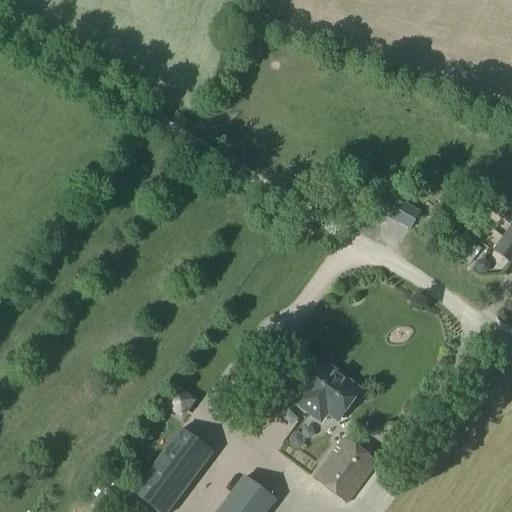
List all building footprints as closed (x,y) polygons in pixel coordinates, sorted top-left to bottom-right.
[(387,195),(375,215),(407,234),(420,214),(387,195)] [(343,218),(336,227),(381,259),(387,249),(343,218)] [(511,223),(491,252),(510,266),(511,263),(511,223)] [(454,255),(465,262),(472,251),(461,244),(454,255)] [(264,348),(262,362),(277,364),(279,350),(264,348)] [(301,393),(294,404),(318,422),(324,414),(329,414),(338,420),(348,406),(350,407),(354,407),(361,398),(360,394),(358,393),(361,389),(318,357),(316,361),(314,360),(310,360),(303,368),(303,373),(306,374),(295,388),(301,393)] [(176,432),(128,497),(147,511),(169,511),(210,457),(176,432)] [(290,449),(295,452),(299,452),(303,448),(302,440),(298,437),(293,438),(290,441),(290,449)] [(342,439),(311,481),(346,507),(378,465),(342,439)] [(221,511),(269,511),(277,502),(247,479),(221,511)]
